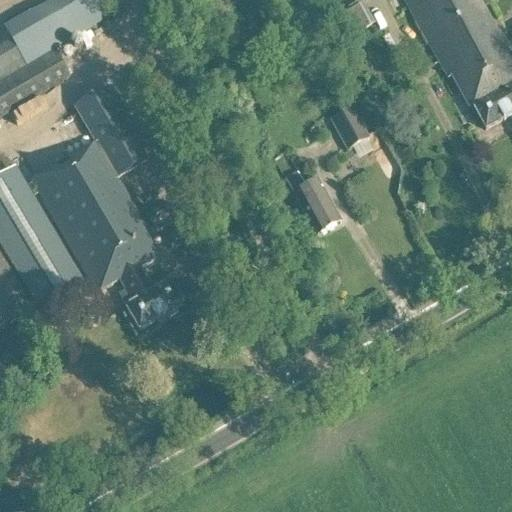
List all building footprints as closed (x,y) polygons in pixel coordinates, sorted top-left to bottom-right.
[(13,43),(25,62),(92,23),(79,0),(58,0),(6,30),(13,43)] [(511,71),(505,58),(508,56),(477,0),(401,0),(447,82),(451,81),(469,113),(472,111),(485,134),(502,125),(503,125),(511,120),(511,119),(511,71)] [(355,37),(375,27),(363,5),(343,16),(355,37)] [(115,18),(121,14),(116,6),(110,10),(115,18)] [(0,84),(28,67),(25,62),(13,43),(0,50),(0,84)] [(53,52),(28,67),(0,84),(0,121),(69,80),(53,52)] [(32,188),(24,193),(29,203),(38,198),(96,298),(119,285),(132,307),(125,312),(139,335),(155,325),(156,326),(166,320),(165,319),(182,309),(168,286),(153,295),(139,273),(159,261),(147,242),(145,243),(140,235),(145,232),(115,182),(146,164),(105,92),(74,110),(95,146),(30,186),(32,188)] [(347,155),(369,143),(352,112),(330,124),(347,155)] [(29,203),(24,193),(13,175),(0,182),(0,332),(33,313),(0,257),(0,242),(50,326),(88,303),(29,203)] [(306,192),(298,177),(285,184),(306,224),(308,223),(317,240),(335,230),(332,224),(337,221),(318,186),(306,192)] [(163,242),(170,254),(187,244),(180,232),(163,242)]
